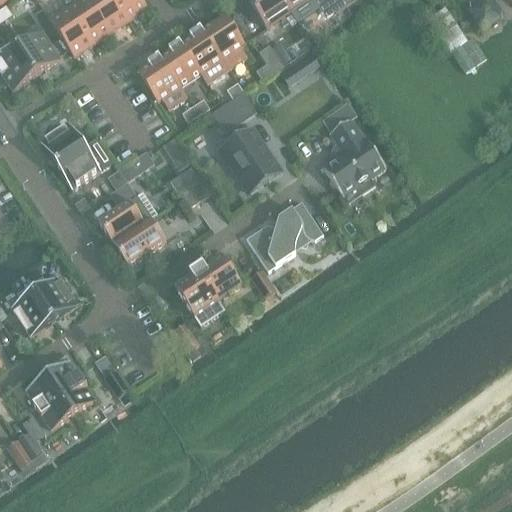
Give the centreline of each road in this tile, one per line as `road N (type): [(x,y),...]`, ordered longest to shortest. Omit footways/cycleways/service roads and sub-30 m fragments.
road 1 (residential): [(0,135),(208,0)]
road 2 (residential): [(295,191),(114,312)]
road 3 (residential): [(0,135),(114,312)]
road 4 (residential): [(114,312),(0,388)]
